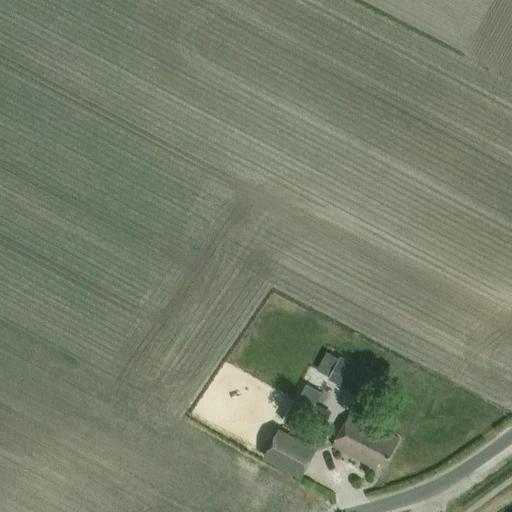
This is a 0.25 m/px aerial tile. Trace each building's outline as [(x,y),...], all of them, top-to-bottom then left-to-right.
[(372,373),(342,357),(330,378),(360,394),(372,373)] [(326,385),(312,377),(299,399),(314,407),(326,385)] [(280,402),(287,405),(289,400),(283,397),(280,402)] [(280,422),(284,415),(274,410),(270,417),(280,422)] [(385,467),(399,441),(378,429),(377,431),(349,416),(332,447),(375,471),(379,464),(385,467)] [(252,442),(261,447),(270,430),(262,426),(252,442)] [(302,477),(314,454),(277,433),(264,456),(302,477)]
